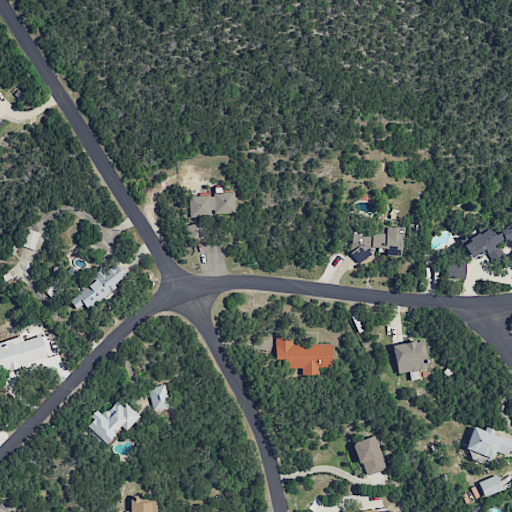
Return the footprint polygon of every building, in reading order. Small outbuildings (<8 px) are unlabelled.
[(234,215),(234,192),(213,193),(213,196),(188,196),(189,216),(234,215)] [(186,244),(206,239),(202,221),(182,227),(186,244)] [(462,243),(470,259),(485,251),(492,264),(504,258),(497,245),(511,237),(511,228),(511,225),(494,234),(491,228),(462,243)] [(402,228),(384,227),(384,231),(352,229),(350,258),(368,259),(369,248),(385,249),(385,255),(400,257),(402,228)] [(33,250),(39,233),(27,229),(21,246),(33,250)] [(87,309),(126,278),(114,263),(97,276),(98,277),(69,300),(76,309),(83,304),(87,309)] [(445,278),(464,279),(465,263),(446,263),(445,278)] [(0,370),(47,358),(41,335),(23,341),(21,335),(0,341),(0,370)] [(331,344),(293,344),(293,338),(276,337),(275,368),(302,368),(301,375),(317,376),(318,368),(331,368),(331,344)] [(422,340),(392,345),(396,373),(427,369),(422,340)] [(139,416),(125,403),(120,408),(114,402),(101,415),(97,411),(84,426),(104,445),(120,427),(125,431),(139,416)] [(491,459),(494,451),(507,456),(511,442),(511,439),(484,430),(484,431),(473,426),(464,449),(491,459)] [(386,469),(375,435),(352,443),(364,477),(386,469)] [(477,482),(483,497),(502,490),(497,475),(477,482)] [(156,511),(156,499),(130,499),(130,511),(124,511),(156,511)]
